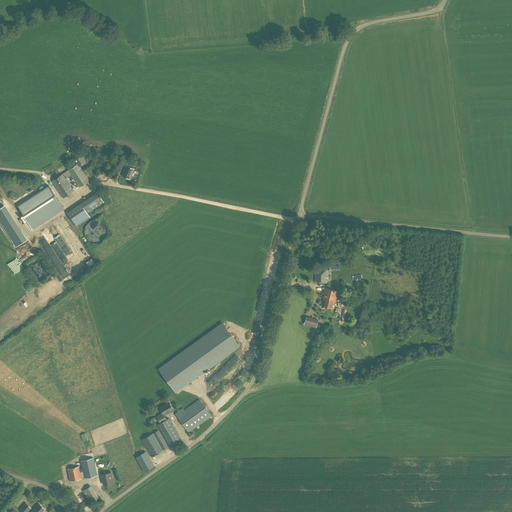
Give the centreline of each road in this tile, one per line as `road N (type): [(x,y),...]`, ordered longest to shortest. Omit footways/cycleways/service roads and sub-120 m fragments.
road 1 (unclassified): [(99,511),(248,387),(299,212)]
road 2 (unclassified): [(299,212),(347,39),(363,22),(433,9),(442,0)]
road 3 (unclassified): [(511,234),(299,212)]
